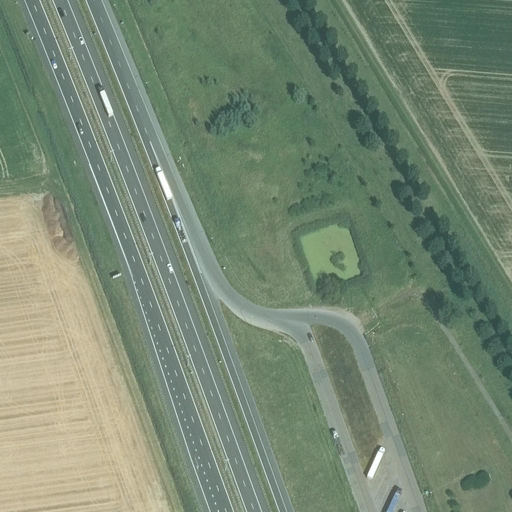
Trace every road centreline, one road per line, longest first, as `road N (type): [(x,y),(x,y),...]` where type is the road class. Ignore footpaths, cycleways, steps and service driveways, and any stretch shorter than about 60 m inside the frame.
road 1 (motorway): [(31,0),(225,511)]
road 2 (motorway): [(252,511),(58,0)]
road 3 (motorway): [(282,511),(149,143)]
road 4 (motorway): [(258,317),(233,306),(216,285),(149,143)]
road 5 (motorway): [(149,143),(91,0)]
